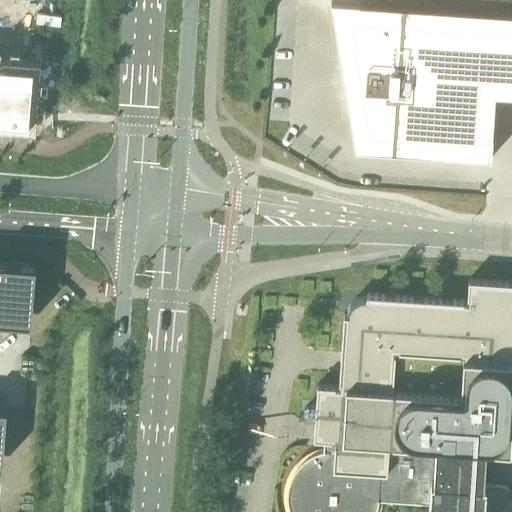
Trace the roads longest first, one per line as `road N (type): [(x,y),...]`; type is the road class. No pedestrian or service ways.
road 1 (secondary): [(129,232),(112,511)]
road 2 (secondary): [(152,511),(176,234)]
road 3 (unclassified): [(425,229),(179,190)]
road 4 (unclassified): [(176,234),(425,229)]
road 5 (secondary): [(179,190),(188,0)]
road 6 (secondary): [(146,0),(132,187)]
road 7 (unclassified): [(132,187),(0,184)]
road 8 (unclassified): [(0,222),(129,232)]
